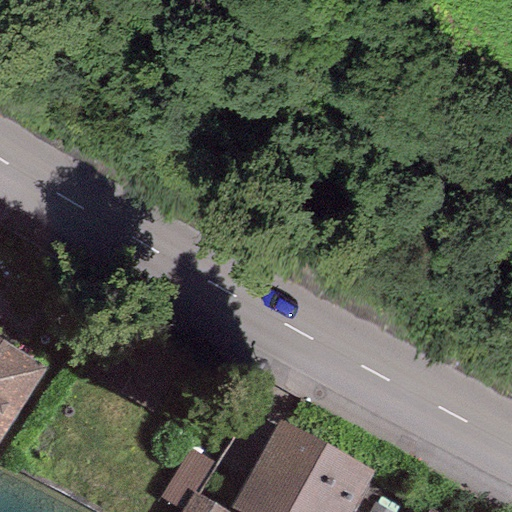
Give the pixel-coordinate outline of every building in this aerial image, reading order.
[(177,358),(125,332),(106,370),(157,396),(177,358)] [(0,363),(0,419),(25,380),(0,363)] [(278,437),(243,503),(260,511),(340,511),(358,480),(278,437)] [(213,461),(193,449),(165,498),(185,509),(213,461)] [(216,511),(199,500),(191,511),(216,511)]
